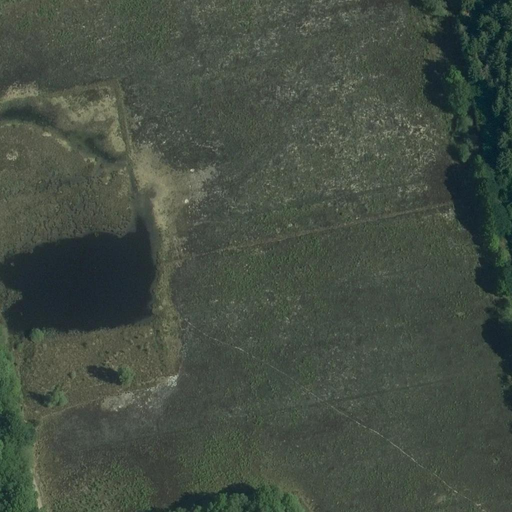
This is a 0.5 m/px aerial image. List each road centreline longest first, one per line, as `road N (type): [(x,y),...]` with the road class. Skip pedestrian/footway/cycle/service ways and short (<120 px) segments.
road 1 (track): [(511,290),(434,0)]
road 2 (track): [(40,511),(0,363)]
